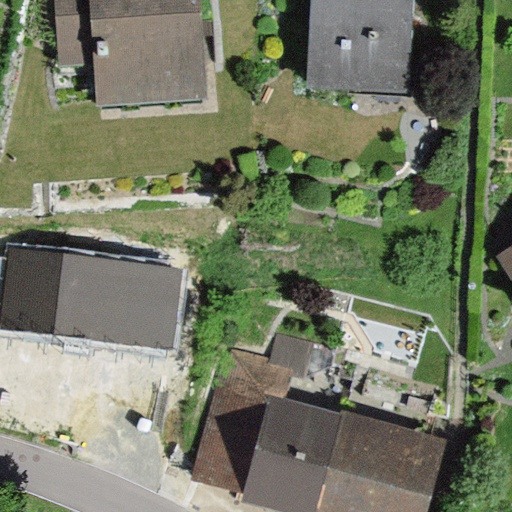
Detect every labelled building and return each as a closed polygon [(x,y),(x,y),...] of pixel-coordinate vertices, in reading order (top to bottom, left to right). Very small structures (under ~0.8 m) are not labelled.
[(201,0),(56,0),(62,69),(94,67),(98,111),(210,102),(201,0)] [(312,0),(309,91),(415,96),(418,0),(312,0)] [(511,240),(493,252),(511,283),(511,240)] [(185,268),(13,248),(3,329),(176,349),(185,268)] [(260,357),(226,351),(184,478),(298,511),(417,511),(439,437),(281,395),(288,370),(262,365),(260,357)]
